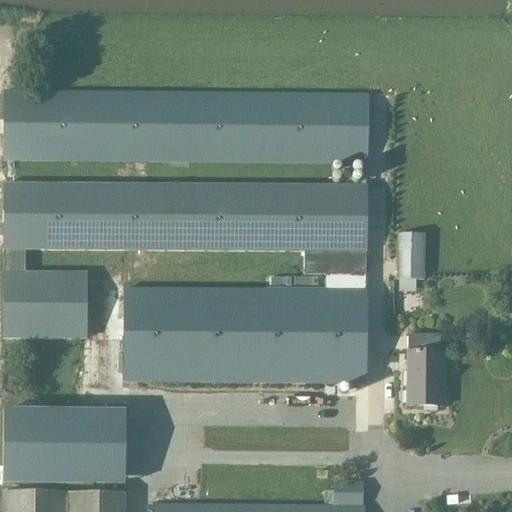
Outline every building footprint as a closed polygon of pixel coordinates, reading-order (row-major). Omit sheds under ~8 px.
[(366,95),(166,93),(3,91),(3,162),(366,165),(366,95)] [(2,337),(82,338),(82,274),(15,273),(15,250),(313,253),(313,275),(365,276),(365,188),(3,185),(2,337)] [(397,235),(396,280),(422,281),(422,235),(397,235)] [(365,276),(324,276),(324,288),(123,287),(122,382),(364,384),(365,276)] [(406,353),(406,407),(444,407),(444,353),(438,353),(438,336),(406,335),(406,353)] [(1,486),(123,487),(124,412),(43,411),(43,402),(24,401),(24,411),(2,411),(1,486)] [(332,508),(362,508),(362,483),(332,483),(332,508)] [(1,494),(0,511),(122,511),(123,495),(1,494)]
